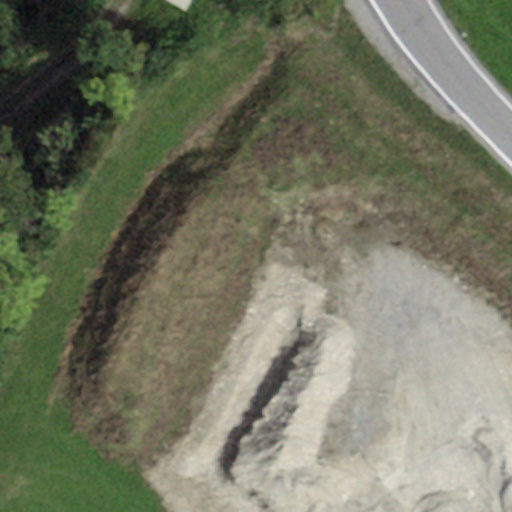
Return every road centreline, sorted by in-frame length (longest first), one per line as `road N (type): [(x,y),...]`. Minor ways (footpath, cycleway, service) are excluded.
road 1 (unclassified): [(414,0),(432,35),(511,129)]
road 2 (track): [(0,98),(101,0)]
